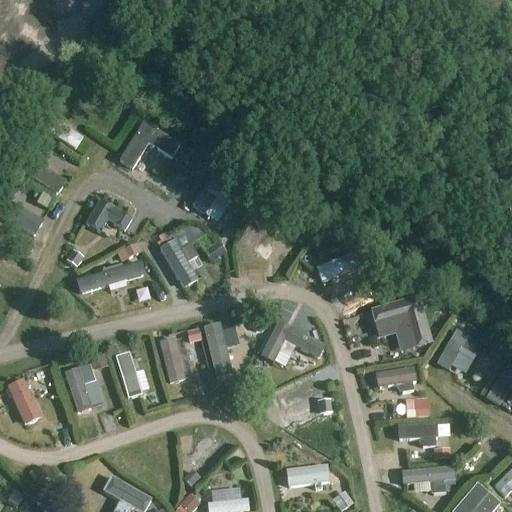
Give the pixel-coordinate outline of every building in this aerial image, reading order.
[(41,0),(39,2),(46,11),(60,0),(41,0)] [(67,67),(27,133),(94,176),(103,174),(107,167),(110,169),(144,116),(67,67)] [(144,116),(110,169),(125,178),(167,205),(185,175),(196,182),(211,158),(144,116)] [(27,133),(6,168),(62,203),(67,193),(75,185),(84,179),(94,176),(27,133)] [(196,182),(180,207),(204,223),(202,226),(232,244),(266,193),(211,158),(196,182)] [(6,168),(0,177),(0,221),(43,249),(60,209),(62,203),(6,168)] [(67,238),(57,261),(73,271),(134,238),(123,232),(138,208),(119,197),(113,193),(107,192),(101,193),(96,194),(90,196),(86,200),(82,204),(79,209),(77,214),(67,238)] [(202,226),(201,228),(221,242),(229,295),(261,287),(270,286),(280,286),(319,227),(266,193),(232,244),(202,226)] [(0,221),(0,300),(12,308),(28,279),(43,249),(0,221)] [(135,238),(134,238),(177,307),(229,295),(221,242),(201,228),(197,226),(187,223),(183,225),(168,235),(165,233),(135,238)] [(319,227),(280,286),(288,287),(297,288),(305,291),(312,295),(319,300),(326,306),(332,313),(336,320),(426,295),(319,227)] [(73,271),(59,279),(99,324),(101,324),(177,307),(134,238),(73,271)] [(426,295),(336,320),(341,329),(344,339),(352,375),(421,364),(454,312),(426,295)] [(0,300),(0,326),(12,308),(0,300)] [(265,305),(194,321),(217,410),(223,412),(281,304),(273,304),(265,305)] [(281,304),(223,412),(228,414),(245,406),(331,363),(327,343),(324,336),(320,328),(316,322),(310,316),(304,311),(296,307),(289,305),(281,304)] [(421,364),(418,369),(421,382),(436,395),(446,379),(477,400),(510,348),(461,317),(454,312),(421,364)] [(194,321),(148,333),(168,415),(184,409),(193,408),(201,407),(209,408),(217,410),(194,321)] [(148,333),(102,343),(127,428),(168,415),(148,333)] [(102,343),(49,355),(73,445),(127,428),(102,343)] [(511,348),(510,348),(477,400),(501,416),(511,425),(511,348)] [(331,363),(245,406),(357,476),(331,363)] [(421,364),(352,375),(364,425),(476,420),(456,407),(436,395),(421,382),(418,369),(421,364)] [(23,383),(4,392),(24,432),(43,423),(23,383)] [(476,420),(364,425),(374,470),(465,463),(488,429),(476,420)] [(189,427),(174,431),(181,496),(191,496),(238,444),(233,439),(228,435),(222,431),(216,428),(209,426),(203,426),(196,426),(189,427)] [(465,463),(374,470),(380,495),(399,494),(424,511),(446,511),(468,485),(487,481),(511,456),(511,447),(488,429),(465,463)] [(174,431),(96,456),(166,511),(170,511),(181,496),(174,431)] [(181,496),(170,511),(258,511),(248,467),(247,461),(245,455),(242,449),(238,444),(191,496),(181,496)] [(38,468),(20,494),(24,496),(48,511),(166,511),(96,456),(58,467),(48,468),(38,468)] [(511,511),(511,456),(487,481),(483,485),(506,511),(511,511)] [(286,476),(288,495),(330,491),(328,473),(286,476)] [(468,485),(446,511),(506,511),(483,485),(487,481),(468,485)]
